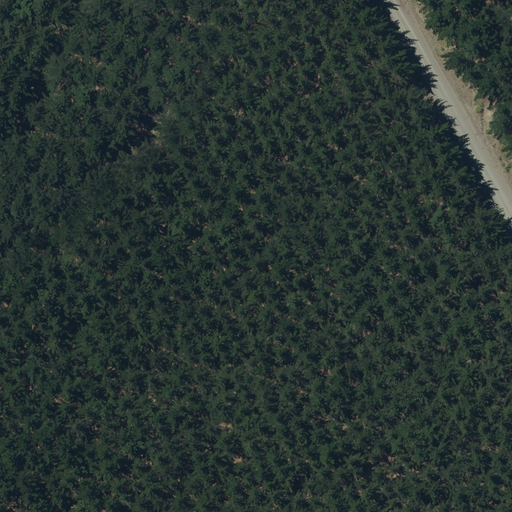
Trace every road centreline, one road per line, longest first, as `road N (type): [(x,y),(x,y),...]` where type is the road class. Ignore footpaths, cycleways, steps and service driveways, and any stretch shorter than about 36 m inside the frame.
road 1 (unclassified): [(395,0),(511,195)]
road 2 (track): [(33,0),(0,118)]
